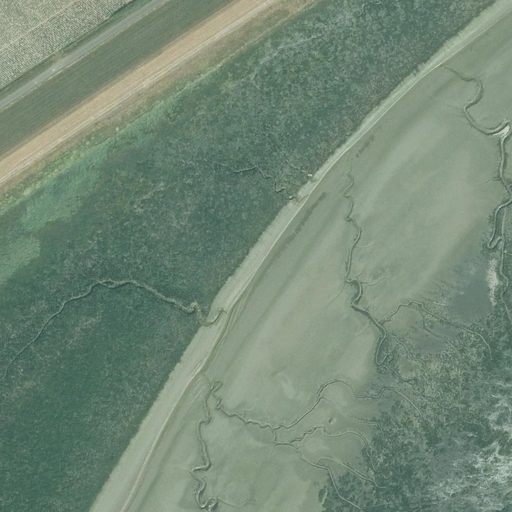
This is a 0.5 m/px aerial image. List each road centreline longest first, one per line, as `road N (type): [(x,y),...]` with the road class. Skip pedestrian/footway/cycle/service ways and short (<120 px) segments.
road 1 (track): [(276,0),(0,183)]
road 2 (unclassified): [(0,107),(162,0)]
